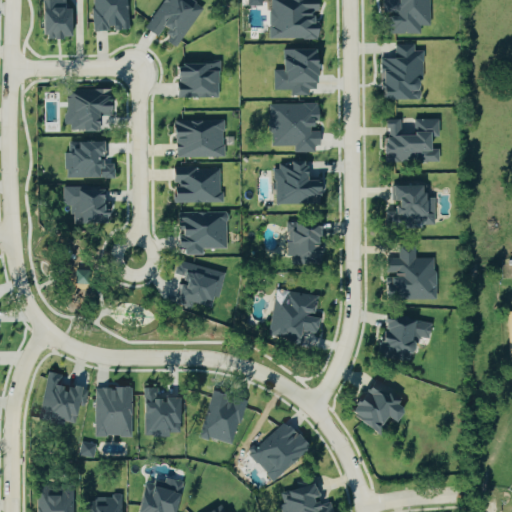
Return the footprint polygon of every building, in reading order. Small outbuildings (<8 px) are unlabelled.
[(60,0),(38,0),(39,38),(72,37),(71,9),(60,10),(60,0)] [(91,0),(92,31),(127,29),(125,0),(91,0)] [(174,48),(201,6),(191,0),(160,0),(143,29),(155,37),(159,30),(168,36),(164,42),(174,48)] [(266,0),(269,40),(317,37),(316,22),(310,22),(310,12),(317,11),(316,0),(266,0)] [(428,0),(380,0),(380,14),(384,14),(385,34),(419,33),(419,26),(429,25),(428,0)] [(417,99),(416,79),(421,79),(421,50),(412,51),(412,44),(393,44),(394,58),(377,58),(378,100),(417,99)] [(272,90),(289,89),(289,96),(307,95),(307,89),(314,89),(314,68),(315,68),(315,48),(282,49),(283,59),(278,59),(278,70),(271,70),(272,90)] [(173,97),(215,97),(215,71),(218,71),(218,64),(170,64),(170,77),(173,77),(173,97)] [(63,89),(63,129),(98,129),(98,116),(110,116),(110,99),(104,99),(104,89),(63,89)] [(267,104),(269,146),(293,145),(293,152),(317,151),(316,130),(310,131),(309,120),(317,120),(317,102),(267,104)] [(381,162),(437,161),(437,148),(426,148),(426,137),(436,137),(436,119),(412,119),(412,134),(399,134),(399,119),(381,119),(382,127),(386,127),(387,138),(380,138),(381,162)] [(171,121),(172,157),(222,156),(221,120),(171,121)] [(104,141),(67,142),(67,152),(63,152),(63,178),(112,177),(112,160),(104,160),(104,141)] [(274,204),(311,203),(311,197),(318,197),(318,179),(306,179),(305,161),(273,162),(274,204)] [(432,197),(426,197),(426,189),(418,189),(418,185),(389,185),(389,211),(382,211),(382,227),(432,227),(432,197)] [(103,188),(61,189),(61,205),(70,205),(70,223),(108,222),(108,200),(103,201),(103,188)] [(201,248),(225,248),(225,212),(175,212),(175,248),(184,248),(184,255),(201,255),(201,248)] [(320,222),(286,222),(286,264),(317,264),(317,247),(313,247),(314,237),(320,237),(320,222)] [(432,258),(413,258),(413,245),(396,245),(396,258),(383,258),(383,275),(384,275),(384,300),(433,299),(432,258)] [(208,309),(211,297),(217,299),(223,272),(174,261),(171,274),(181,276),(179,286),(176,285),(173,301),(208,309)] [(265,338),(298,342),(299,332),(313,334),(315,318),(310,318),(314,295),(283,291),(282,298),(271,297),(265,338)] [(429,323),(382,316),(379,333),(374,332),(371,354),(409,360),(412,336),(427,338),(429,323)] [(60,375),(45,372),(38,417),(76,423),(78,407),(83,407),(85,389),(58,385),(60,375)] [(382,417),(391,422),(399,409),(393,405),(399,396),(369,377),(345,414),(373,431),(382,417)] [(130,436),(130,388),(93,388),(93,436),(130,436)] [(142,437),(167,436),(167,432),(176,432),(175,397),(158,397),(157,388),(142,388),(142,402),(141,402),(142,437)] [(243,402),(210,392),(197,436),(231,445),(243,402)] [(307,447),(281,421),(246,456),(271,481),(307,447)] [(95,444),(80,441),(77,455),(92,458),(95,444)] [(172,511),(178,481),(171,480),(170,485),(141,479),(134,511),(172,511)] [(280,511),(328,511),(325,498),(319,500),(314,482),(275,492),(280,511)] [(35,488),(34,511),(70,511),(71,485),(55,485),(55,496),(43,496),(43,488),(35,488)] [(80,511),(119,511),(120,496),(91,496),(91,501),(81,501),(80,511)]
